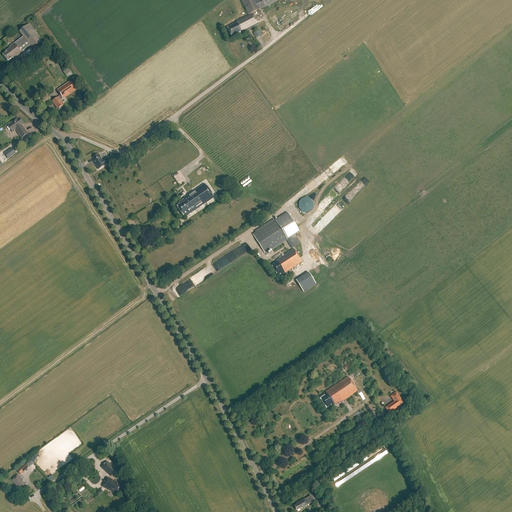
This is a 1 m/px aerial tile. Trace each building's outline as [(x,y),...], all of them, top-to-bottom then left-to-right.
[(277,0),(255,0),(241,0),(248,15),(236,21),(237,23),(232,25),(232,26),(227,28),(231,37),(237,34),(238,35),(242,33),(257,25),(252,16),(257,14),(255,11),(277,0)] [(309,17),(326,5),(324,2),(323,3),(320,0),(317,0),(316,1),(319,4),(306,12),(309,17)] [(3,55),(8,62),(12,58),(14,60),(22,54),(21,53),(30,46),(33,50),(42,43),(28,25),(19,32),(21,34),(23,37),(14,44),(14,43),(10,47),(10,48),(5,52),(6,53),(3,55)] [(67,78),(72,74),(68,69),(63,72),(67,78)] [(76,90),(70,82),(57,91),(60,96),(52,101),(57,109),(64,105),(60,101),(76,90)] [(23,125),(19,118),(8,126),(13,132),(17,130),(18,132),(17,133),(21,138),(27,134),(23,128),(22,129),(21,127),(23,125)] [(11,148),(4,153),(8,159),(15,153),(11,148)] [(102,161),(98,154),(93,158),(94,161),(93,162),(95,165),(98,170),(105,166),(104,166),(106,165),(104,161),(102,161)] [(183,199),(184,200),(178,203),(179,205),(176,207),(183,216),(185,215),(186,217),(214,198),(205,184),(183,199)] [(300,200),(299,203),(299,206),(300,209),(302,211),(304,213),(308,213),(310,211),(313,209),(314,206),(313,203),(312,200),(309,198),(306,198),(303,198),(300,200)] [(275,220),(275,221),(254,235),(265,253),(286,240),(290,245),(297,241),(295,237),(292,239),(291,238),(299,232),(287,213),(275,220)] [(281,275),(300,263),(301,262),(293,249),(279,258),(280,259),(277,260),(278,261),(271,266),(277,275),(280,273),(281,275)] [(299,278),(305,291),(318,285),(312,272),(299,278)] [(185,287),(182,289),(184,291),(187,288),(188,290),(194,284),(191,280),(188,283),(186,282),(183,284),(185,287)] [(357,391),(347,377),(324,393),(325,396),(320,399),(327,408),(332,405),(332,406),(338,402),(339,404),(357,391)] [(394,402),(385,408),(389,414),(404,404),(396,392),(390,397),(394,402)] [(105,463),(101,468),(111,477),(117,471),(111,465),(107,462),(105,463)] [(23,464),(17,471),(20,474),(27,468),(23,464)] [(26,483),(18,475),(12,481),(20,489),(21,488),(22,489),(26,486),(25,485),(26,483)] [(121,485),(107,478),(102,487),(114,493),(115,492),(117,492),(121,485)] [(314,497),(313,495),(297,504),(298,504),(294,506),(297,511),(301,508),(302,509),(314,502),(312,499),(314,497)]
